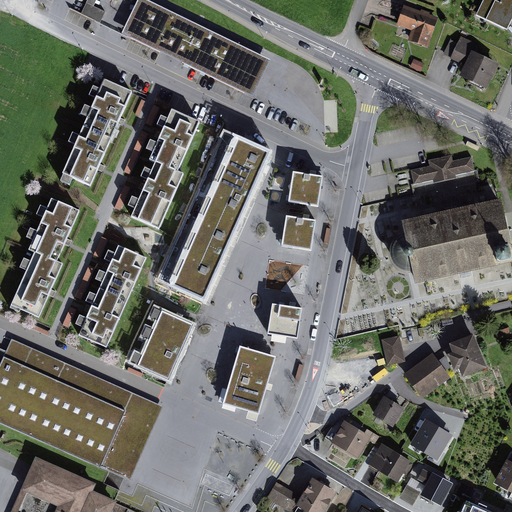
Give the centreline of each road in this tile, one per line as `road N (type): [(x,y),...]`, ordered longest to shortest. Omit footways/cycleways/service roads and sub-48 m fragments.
road 1 (residential): [(356,169),(35,18)]
road 2 (residential): [(284,446),(0,322)]
road 3 (residential): [(305,409),(322,359),(356,169)]
road 4 (residential): [(305,409),(328,421),(413,362),(511,309)]
road 5 (residential): [(398,511),(284,446)]
road 6 (primary): [(226,0),(341,58)]
road 7 (primary): [(380,76),(492,130)]
